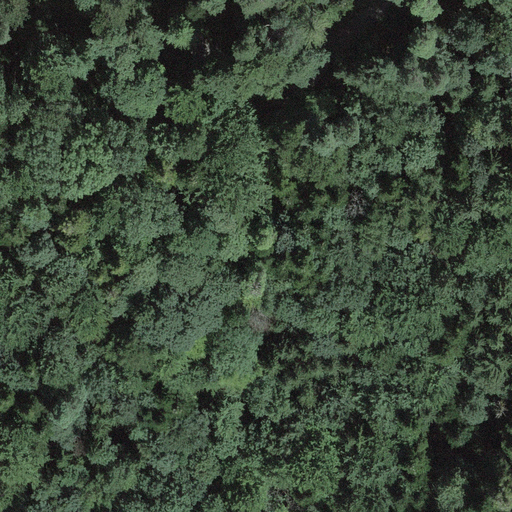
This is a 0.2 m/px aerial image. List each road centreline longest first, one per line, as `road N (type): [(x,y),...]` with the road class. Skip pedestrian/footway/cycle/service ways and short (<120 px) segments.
road 1 (track): [(0,499),(251,135),(386,0)]
road 2 (track): [(0,129),(82,57),(125,36),(173,34),(207,52),(251,135),(363,145),(511,114)]
road 3 (track): [(511,352),(268,388),(209,415),(68,511)]
road 4 (track): [(207,52),(282,58),(344,41)]
